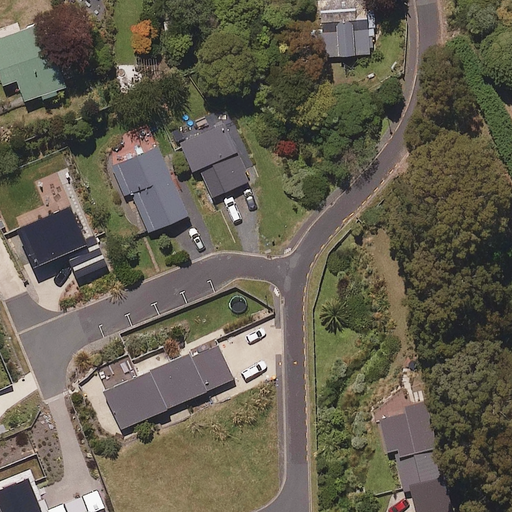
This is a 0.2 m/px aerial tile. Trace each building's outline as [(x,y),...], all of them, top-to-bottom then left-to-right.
[(365,0),(319,0),(321,28),(310,28),(312,54),(374,51),(372,11),(366,11),(365,0)] [(16,75),(23,96),(37,91),(39,98),(67,90),(44,17),(0,31),(0,77),(1,80),(16,75)] [(209,127),(203,114),(183,123),(189,136),(179,140),(191,166),(197,163),(211,194),(250,176),(224,120),(209,127)] [(187,211),(158,142),(112,162),(125,191),(130,189),(147,228),(187,211)] [(233,376),(216,336),(103,387),(121,426),(233,376)] [(441,511),(453,509),(426,401),(376,413),(385,447),(394,445),(404,487),(411,485),(418,511),(441,511)] [(42,510),(42,511),(102,511),(93,489),(42,510)]
